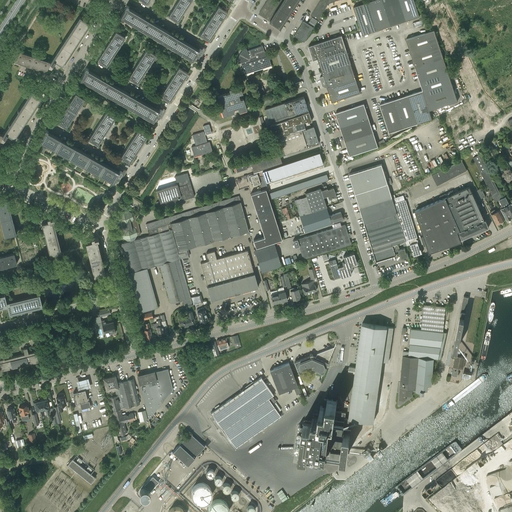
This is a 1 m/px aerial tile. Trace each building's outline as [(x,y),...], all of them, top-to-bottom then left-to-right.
[(271,7),(275,2),(271,0),(269,0),(267,4),(265,8),(264,8),(261,13),(266,16),(269,11),(268,11),(271,7)] [(282,0),(270,19),(276,23),(281,26),(298,0),(282,0)] [(382,0),(373,0),(368,2),(377,30),(391,25),(382,0)] [(405,21),(398,0),(382,0),(391,25),(405,21)] [(398,0),(405,21),(420,14),(419,10),(414,0),(398,0)] [(177,2),(168,16),(177,22),(186,8),(177,2)] [(377,30),(368,2),(353,7),(362,35),(377,30)] [(126,5),(125,8),(123,7),(121,10),(122,10),(118,16),(192,60),(194,61),(197,56),(199,57),(200,57),(200,56),(201,55),(202,54),(202,53),(203,53),(203,52),(203,51),(204,51),(204,50),(204,48),(200,46),(199,47),(199,48),(198,50),(198,49),(197,51),(127,9),(128,7),(126,5)] [(221,9),(218,6),(209,20),(218,26),(227,12),(224,10),(221,9)] [(53,56),(49,61),(48,66),(51,67),(54,63),(54,62),(55,61),(61,65),(89,23),(88,22),(89,20),(85,17),(83,19),(79,16),(80,17),(54,57),(53,56)] [(303,20),(294,35),(304,41),(313,27),(318,20),(312,17),(308,23),(303,20)] [(209,20),(200,35),(209,41),(218,26),(209,20)] [(415,68),(443,58),(434,28),(429,30),(406,39),(415,68)] [(120,34),(121,32),(119,31),(118,33),(116,32),(106,46),(116,52),(125,38),(123,37),(121,35),(120,34)] [(318,59),(346,50),(341,35),(318,43),(309,46),(313,59),(318,58),(318,59)] [(106,46),(97,60),(106,66),(116,52),(106,46)] [(239,63),(241,63),(244,74),(271,65),(268,56),(266,57),(262,46),(247,51),(246,48),(246,49),(245,49),(245,50),(244,50),(243,51),(242,51),(241,52),(241,53),(240,53),(240,54),(239,55),(239,56),(239,57),(239,58),(239,59),(238,59),(239,60),(239,61),(239,63)] [(153,54),(155,51),(150,49),(149,51),(146,49),(137,63),(146,69),(156,55),(153,54)] [(346,50),(318,59),(323,73),(351,64),(346,50)] [(34,56),(18,51),(14,61),(30,66),(34,56)] [(46,72),(48,66),(49,61),(34,56),(30,66),(46,72)] [(443,58),(415,68),(420,82),(448,72),(443,58)] [(137,63),(128,78),(137,83),(146,69),(137,63)] [(351,64),(323,73),(324,76),(320,77),(323,85),(326,84),(327,87),(355,78),(351,64)] [(158,110),(157,112),(87,71),(88,69),(86,67),(84,70),(85,70),(80,79),(153,121),(155,122),(158,117),(160,117),(160,118),(161,118),(161,116),(161,115),(163,112),(164,111),(165,110),(164,110),(161,107),(159,111),(158,110)] [(182,70),(178,68),(169,82),(178,88),(187,73),(184,71),(182,70)] [(458,101),(448,72),(420,82),(423,90),(429,110),(448,104),(458,101)] [(360,92),(355,78),(327,87),(332,102),(360,92)] [(169,82),(160,96),(169,102),(178,88),(169,82)] [(224,107),(224,108),(226,115),(234,112),(233,109),(237,108),(238,109),(246,106),(243,98),(240,99),(238,95),(242,93),(240,86),(229,89),(230,93),(225,94),(225,93),(217,96),(219,101),(218,101),(219,102),(220,104),(223,103),(224,107)] [(2,135),(0,139),(3,140),(6,136),(7,134),(14,138),(41,96),(40,95),(42,93),(37,90),(36,92),(32,89),(31,90),(33,90),(6,130),(5,130),(2,135)] [(423,90),(408,95),(417,123),(432,118),(429,110),(423,90)] [(79,96),(81,94),(79,92),(77,95),(75,93),(66,108),(75,113),(84,99),(79,96)] [(408,95),(394,99),(403,128),(417,123),(408,95)] [(307,109),(303,96),(264,109),(268,122),(307,109)] [(403,128),(394,99),(380,104),(389,132),(403,128)] [(340,127),(368,118),(364,103),(336,113),(340,127)] [(75,113),(66,108),(57,122),(66,127),(75,113)] [(114,115),(115,113),(110,110),(109,112),(107,111),(97,125),(107,131),(116,117),(114,115)] [(311,121),(311,119),(308,112),(269,124),(274,138),(309,127),(307,123),(311,121)] [(368,118),(340,127),(345,141),(373,132),(368,118)] [(195,145),(191,147),(194,156),(212,151),(209,142),(209,141),(206,142),(205,136),(204,135),(211,133),(209,124),(203,126),(205,133),(204,133),(203,131),(196,133),(192,135),(193,139),(196,139),(198,145),(195,145)] [(107,131),(97,125),(88,139),(97,145),(107,131)] [(319,143),(313,126),(275,138),(280,156),(319,143)] [(139,129),(130,143),(139,149),(148,135),(139,129)] [(115,184),(118,178),(120,179),(121,178),(122,177),(123,176),(124,174),(124,173),(124,172),(125,171),(121,168),(120,169),(119,170),(120,170),(119,172),(118,172),(118,173),(46,133),(48,131),(45,130),(44,132),(45,132),(40,141),(113,182),(115,184)] [(378,146),(373,132),(345,141),(349,156),(378,146)] [(139,149),(130,143),(120,157),(129,163),(139,149)] [(492,159),(497,156),(492,146),(487,148),(492,159)] [(261,170),(282,163),(277,149),(249,159),(245,160),(244,160),(234,163),(237,172),(247,168),(251,166),(253,173),(258,171),(261,170)] [(319,151),(313,153),(317,165),(323,163),(319,151)] [(313,153),(307,155),(311,167),(317,165),(313,153)] [(495,202),(499,200),(502,198),(503,198),(480,154),(473,157),(481,174),(495,202)] [(307,155),(302,157),(306,169),(311,167),(307,155)] [(302,157),(296,159),(300,171),(306,169),(302,157)] [(296,159),(290,161),(294,173),(300,171),(296,159)] [(431,175),(437,185),(466,170),(461,160),(431,175)] [(290,161),(285,163),(289,175),(294,173),(290,161)] [(285,163),(279,165),(283,177),(289,175),(285,163)] [(279,165),(273,167),(277,179),(283,177),(279,165)] [(273,167),(267,169),(271,180),(277,179),(273,167)] [(406,241),(392,199),(382,167),(350,177),(359,207),(373,251),(376,261),(387,258),(391,258),(390,257),(396,255),(395,253),(399,252),(401,259),(408,257),(407,253),(406,253),(404,248),(399,249),(398,244),(403,242),(404,246),(407,245),(406,242),(406,241)] [(267,169),(262,170),(266,182),(271,180),(267,169)] [(257,173),(250,176),(249,176),(248,178),(249,181),(250,181),(251,183),(253,182),(253,185),(260,183),(261,184),(259,186),(261,190),(266,189),(267,188),(265,180),(263,175),(261,170),(258,171),(260,176),(258,176),(257,173)] [(177,184),(156,190),(159,201),(161,206),(174,202),(179,201),(180,201),(182,200),(193,197),(194,196),(193,193),(190,182),(187,173),(175,176),(176,183),(177,184)] [(297,199),(294,200),(299,216),(326,207),(323,197),(328,196),(328,198),(336,196),(333,187),(330,189),(327,189),(327,188),(326,186),(323,187),(324,189),(321,190),(320,188),(305,193),(306,196),(297,199)] [(447,197),(440,199),(415,211),(423,235),(421,236),(424,245),(426,244),(429,252),(461,241),(460,239),(462,238),(462,239),(489,227),(485,220),(484,220),(469,187),(447,197)] [(481,198),(485,196),(481,188),(477,190),(481,198)] [(282,239),(266,189),(261,190),(250,193),(256,212),(264,236),(262,237),(253,240),(256,247),(282,239)] [(410,244),(415,243),(417,242),(418,240),(416,239),(416,238),(417,238),(405,200),(404,200),(403,195),(392,199),(406,241),(406,242),(407,245),(407,246),(410,245),(410,244)] [(503,198),(502,198),(511,216),(511,215),(511,203),(511,202),(511,203),(510,201),(508,202),(505,196),(503,198)] [(9,197),(7,197),(5,197),(2,198),(0,198),(0,218),(4,235),(16,232),(14,232),(6,201),(8,200),(9,199),(9,197)] [(511,216),(502,198),(499,200),(502,205),(500,206),(501,208),(506,218),(511,216)] [(186,248),(248,230),(240,202),(237,203),(234,203),(232,204),(229,205),(226,206),(223,207),(220,208),(217,209),(214,210),(211,211),(208,211),(205,212),(203,213),(200,214),(197,215),(194,216),(191,217),(188,218),(185,219),(182,219),(179,220),(176,221),(174,222),(171,223),(170,223),(179,254),(179,256),(180,259),(187,257),(185,251),(187,250),(186,248)] [(133,219),(134,216),(135,215),(122,207),(115,220),(119,222),(116,226),(119,240),(140,234),(137,221),(133,219)] [(326,207),(299,216),(300,219),(305,233),(332,225),(332,224),(331,221),(329,218),(329,217),(329,216),(326,207)] [(495,212),(496,211),(495,209),(490,211),(496,224),(500,222),(495,212)] [(499,209),(496,211),(495,212),(500,222),(504,220),(499,209)] [(332,215),(329,216),(329,217),(329,218),(331,221),(332,224),(342,220),(342,218),(340,212),(332,215)] [(54,217),(52,217),(39,220),(40,223),(41,223),(50,255),(61,252),(59,252),(52,220),(53,220),(53,219),(54,219),(54,217)] [(150,229),(147,230),(149,235),(171,229),(169,223),(168,224),(165,225),(162,226),(159,227),(156,227),(153,228),(150,229)] [(301,259),(351,244),(344,224),(293,241),(295,247),(299,246),(301,252),(299,253),(301,259)] [(179,256),(179,254),(178,254),(171,229),(121,244),(129,273),(128,273),(139,312),(158,307),(147,268),(160,264),(170,303),(182,300),(184,304),(191,302),(179,256)] [(98,237),(96,238),(96,237),(91,238),(83,241),(84,243),(85,243),(93,275),(105,273),(105,272),(103,273),(95,241),(97,241),(97,240),(98,239),(98,237)] [(417,242),(415,243),(410,244),(410,245),(414,255),(422,253),(421,249),(420,249),(417,242)] [(262,272),(281,266),(274,243),(254,250),(262,272)] [(258,286),(258,285),(257,286),(247,249),(216,258),(214,251),(206,253),(208,260),(200,263),(210,299),(209,299),(210,300),(211,299),(211,300),(258,286)] [(0,267),(16,264),(14,253),(0,256),(0,267)] [(352,265),(357,263),(353,253),(343,256),(345,261),(341,262),(342,265),(337,267),(341,277),(351,274),(350,269),(353,268),(352,265)] [(313,280),(310,281),(301,283),(302,286),(304,294),(316,290),(313,280)] [(301,298),(298,288),(297,286),(289,288),(293,300),(295,299),(296,299),(301,298)] [(285,291),(284,291),(284,288),(277,290),(278,293),(280,302),(287,300),(285,291)] [(273,304),(280,302),(278,293),(271,295),(273,304)] [(42,306),(39,295),(23,299),(25,310),(42,306)] [(193,304),(198,303),(197,299),(200,299),(199,295),(191,297),(193,304)] [(452,353),(456,353),(457,354),(458,349),(457,349),(457,348),(458,348),(468,297),(464,296),(453,347),(455,347),(455,349),(453,348),(452,353)] [(6,303),(7,306),(9,314),(25,310),(23,299),(6,303)] [(207,320),(204,308),(196,310),(200,322),(201,322),(201,323),(203,322),(203,321),(207,320)] [(188,325),(188,324),(193,323),(192,318),(193,317),(191,311),(187,312),(189,316),(187,317),(188,318),(183,319),(182,318),(179,319),(180,325),(184,324),(184,326),(188,325)] [(101,321),(102,324),(104,332),(109,331),(110,334),(115,332),(113,321),(106,323),(105,320),(101,321)] [(157,321),(158,323),(153,324),(154,328),(156,328),(158,335),(164,334),(162,326),(161,320),(157,321)] [(144,330),(146,339),(152,337),(148,323),(144,324),(143,325),(144,330)] [(360,419),(374,421),(382,364),(388,365),(393,327),(362,323),(356,368),(349,367),(348,372),(355,373),(349,417),(349,418),(350,418),(354,418),(354,419),(354,418),(358,419),(359,419),(360,419)] [(403,351),(403,355),(418,357),(438,358),(443,332),(411,329),(410,340),(409,347),(409,352),(403,351)] [(228,347),(225,338),(216,340),(219,350),(228,347)] [(10,354),(7,355),(3,356),(4,358),(0,359),(0,365),(1,370),(38,361),(35,351),(28,353),(26,347),(23,348),(24,354),(10,357),(9,357),(11,356),(10,354)] [(317,353),(316,357),(315,357),(313,356),(313,355),(312,354),(311,354),(310,354),(309,355),(309,356),(310,356),(295,362),(299,373),(311,368),(323,373),(333,349),(331,348),(317,353)] [(418,357),(403,355),(398,400),(405,401),(406,396),(412,397),(413,389),(416,390),(415,392),(424,392),(424,389),(427,389),(428,384),(431,385),(433,358),(418,357)] [(453,367),(451,375),(457,376),(458,368),(463,369),(465,357),(455,355),(453,367)] [(278,393),(283,391),(293,387),(296,394),(300,393),(289,363),(269,370),(278,393)] [(168,368),(154,372),(137,376),(148,419),(173,389),(168,368)] [(133,379),(117,383),(115,375),(103,378),(106,391),(109,390),(109,392),(113,391),(112,389),(115,388),(117,395),(108,398),(111,411),(113,411),(114,417),(118,434),(121,434),(121,436),(124,435),(124,433),(126,432),(124,422),(134,420),(134,419),(136,419),(136,417),(135,413),(132,413),(122,415),(120,409),(131,406),(132,407),(135,406),(135,405),(139,404),(133,379)] [(235,448),(261,429),(280,416),(268,398),(273,395),(261,377),(244,390),(243,389),(240,390),(241,391),(210,413),(235,448)] [(75,384),(77,392),(81,390),(84,389),(85,390),(89,389),(87,381),(75,384)] [(81,390),(77,392),(73,393),(75,402),(76,404),(79,403),(81,409),(90,406),(88,396),(86,397),(85,390),(84,389),(81,390)] [(60,395),(59,396),(56,397),(59,411),(62,410),(61,406),(66,404),(63,395),(62,395),(60,395)] [(46,399),(40,401),(42,410),(46,409),(47,413),(49,412),(48,408),(46,399)] [(327,399),(326,404),(326,407),(320,406),(319,418),(318,421),(318,423),(312,422),(311,429),(303,428),(299,455),(308,456),(308,455),(310,455),(310,456),(315,456),(316,452),(320,452),(340,454),(341,454),(341,455),(342,455),(347,456),(347,455),(352,419),(345,418),(345,412),(336,411),(337,400),(327,399)] [(34,402),(34,403),(36,411),(42,410),(40,401),(37,402),(36,401),(34,402)] [(21,406),(19,407),(21,415),(23,421),(29,419),(27,413),(28,413),(28,411),(27,406),(27,407),(26,405),(24,406),(24,405),(23,405),(21,405),(21,406)] [(10,408),(9,409),(7,410),(9,419),(15,418),(13,408),(12,408),(11,408),(10,408)] [(147,419),(145,410),(138,411),(140,421),(147,419)] [(34,433),(28,435),(30,442),(36,440),(34,433)] [(175,449),(173,452),(188,465),(205,447),(195,438),(190,433),(177,446),(175,449)] [(72,459),(68,464),(91,483),(95,477),(72,459)] [(152,476),(144,486),(150,491),(158,482),(152,476)] [(224,478),(223,477),(221,476),(219,476),(217,476),(216,477),(215,479),(215,480),(215,482),(216,484),(218,485),(219,485),(221,485),(223,484),(224,482),(224,480),(224,478)] [(232,486),(231,484),(229,483),(227,483),(226,483),(224,484),(223,486),(223,488),(223,489),(224,491),(226,492),(227,492),(229,492),(231,491),(232,489),(232,488),(232,486)] [(211,490),(208,487),(205,485),(201,484),(197,485),(194,487),(192,490),(191,494),(192,498),(194,501),(198,503),(201,504),(205,503),(208,501),(211,498),(211,494),(211,490)] [(144,488),(142,489),(140,490),(139,491),(139,493),(139,494),(139,496),(140,497),(141,498),(143,499),(145,499),(146,498),(148,497),(149,496),(149,494),(149,492),(148,491),(147,489),(145,489),(144,488)] [(239,494),(238,492),(237,491),(235,491),(233,491),(232,492),(231,494),(230,495),(231,497),(232,499),(233,500),(235,500),(237,500),(238,499),(240,497),(240,495),(239,494)] [(229,506),(226,503),(223,501),(219,500),(216,501),(212,503),(210,506),(209,510),(209,511),(229,511),(229,510),(229,506)]
